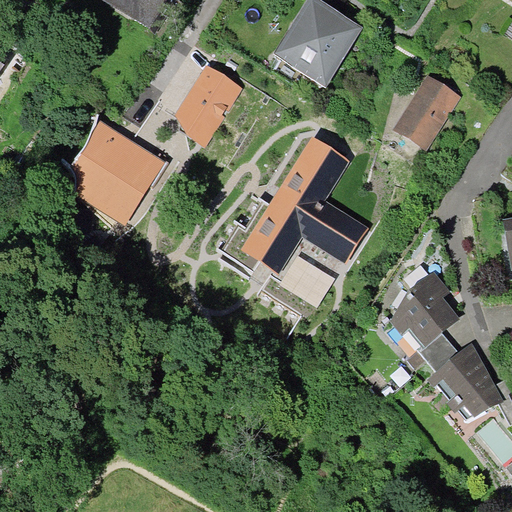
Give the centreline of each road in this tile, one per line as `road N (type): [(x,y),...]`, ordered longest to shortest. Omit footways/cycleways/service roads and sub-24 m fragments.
road 1 (residential): [(511,112),(448,211),(483,331)]
road 2 (residential): [(210,0),(132,114)]
